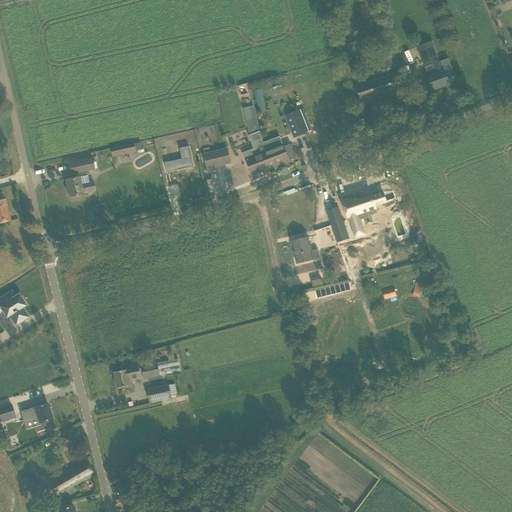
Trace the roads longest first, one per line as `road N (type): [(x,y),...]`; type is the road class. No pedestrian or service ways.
road 1 (unclassified): [(51,253),(258,199),(511,102)]
road 2 (track): [(258,199),(311,409),(328,432),(435,511)]
road 3 (unclassified): [(112,511),(51,253)]
road 4 (unclassified): [(51,253),(0,59)]
